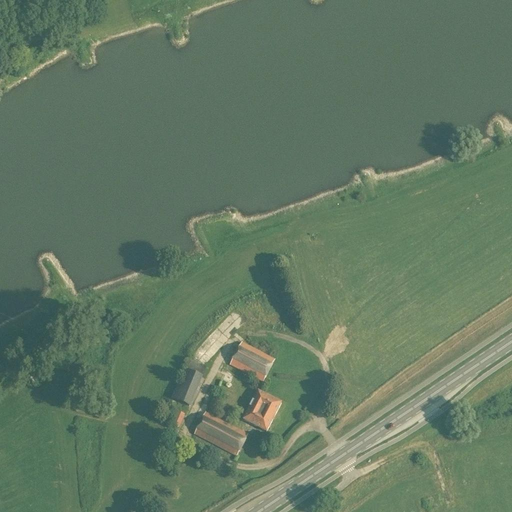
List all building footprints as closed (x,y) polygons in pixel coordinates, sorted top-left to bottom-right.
[(264,384),(276,361),(243,344),(230,367),(264,384)] [(190,407),(207,367),(188,360),(184,369),(171,399),(190,407)] [(268,433),(283,405),(259,392),(244,421),(268,433)] [(179,428),(185,415),(175,411),(169,424),(179,428)] [(249,436),(223,422),(226,417),(219,413),(216,419),(206,414),(195,436),(238,458),(249,436)]
